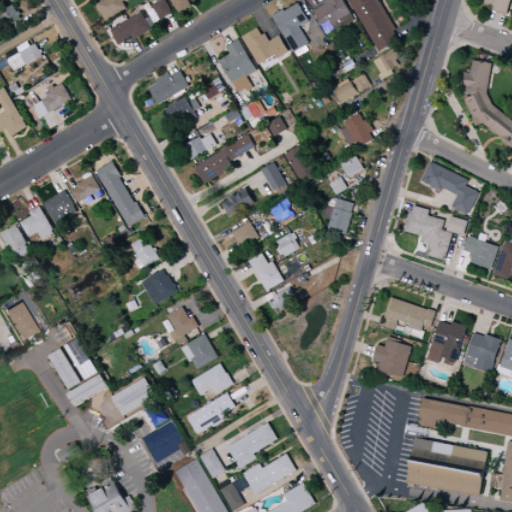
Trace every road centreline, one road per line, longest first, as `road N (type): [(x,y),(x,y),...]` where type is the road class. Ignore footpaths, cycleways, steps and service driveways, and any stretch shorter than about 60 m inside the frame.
road 1 (tertiary): [(109,86),(360,511)]
road 2 (tertiary): [(445,0),(315,438)]
road 3 (residential): [(109,86),(252,0)]
road 4 (residential): [(367,258),(511,308)]
road 5 (residential): [(0,190),(126,116)]
